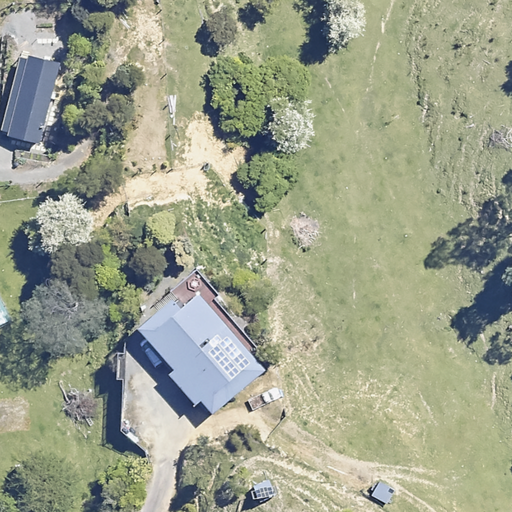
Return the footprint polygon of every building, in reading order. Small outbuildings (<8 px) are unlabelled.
[(183,0),(157,0),(155,13),(180,18),(183,0)] [(67,74),(42,72),(40,95),(65,97),(67,74)] [(52,140),(41,122),(6,144),(16,161),(52,140)] [(142,154),(142,168),(176,167),(175,125),(126,126),(127,155),(142,154)] [(263,366),(188,274),(132,320),(207,412),(263,366)]
